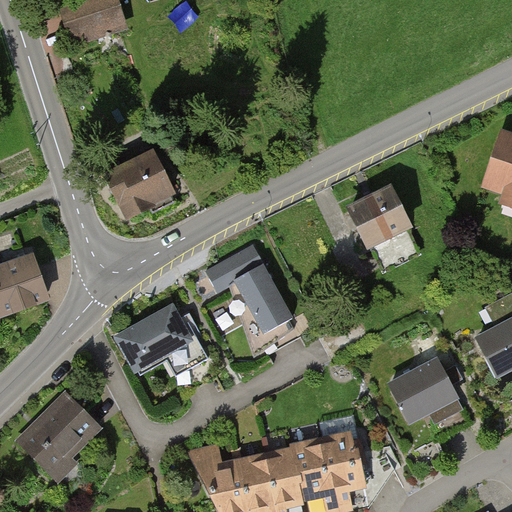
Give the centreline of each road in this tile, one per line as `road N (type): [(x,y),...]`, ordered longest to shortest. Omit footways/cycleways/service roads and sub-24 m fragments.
road 1 (tertiary): [(511,76),(132,269),(111,272)]
road 2 (tertiary): [(111,272),(90,246),(13,0)]
road 3 (tertiary): [(111,272),(83,315),(0,398)]
